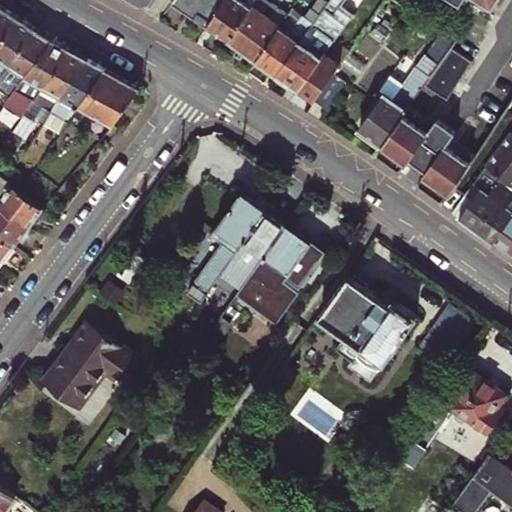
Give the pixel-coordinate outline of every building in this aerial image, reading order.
[(174,0),(209,24),(225,0),(174,0)] [(229,39),(256,0),(225,0),(209,24),(229,39)] [(256,0),(229,39),(258,59),(286,18),(275,11),(282,0),(256,0)] [(278,74),(329,3),(324,0),(318,0),(307,17),(293,8),(286,18),(258,59),(278,74)] [(316,100),(333,76),(345,58),(330,48),(355,12),(343,4),(346,0),(330,0),(329,3),(278,74),(316,100)] [(455,0),(471,10),(477,0),(485,0),(492,4),(494,0),(455,0)] [(0,38),(19,14),(2,3),(0,5),(0,38)] [(19,14),(0,38),(0,76),(36,25),(19,14)] [(0,87),(10,95),(15,87),(53,36),(36,25),(0,76),(0,87)] [(360,127),(383,143),(409,106),(425,83),(431,74),(451,46),(457,37),(442,28),(404,82),(391,73),(380,89),(384,92),(360,127)] [(53,36),(15,87),(35,98),(70,47),(53,36)] [(431,74),(425,83),(445,98),(471,60),(451,46),(431,74)] [(88,56),(70,47),(35,98),(27,110),(37,116),(45,105),(52,108),(88,56)] [(105,66),(88,56),(52,108),(44,122),(59,132),(79,104),(105,66)] [(79,104),(114,123),(139,85),(105,66),(79,104)] [(333,76),(316,100),(328,109),(345,84),(333,76)] [(511,103),(501,119),(507,123),(511,116),(511,103)] [(433,123),(409,106),(383,143),(454,193),(479,154),(454,138),(460,130),(439,115),(433,123)] [(511,129),(505,139),(494,131),(486,143),(496,151),(488,161),(511,180),(511,129)] [(12,166),(0,157),(0,171),(6,175),(12,166)] [(21,189),(29,176),(35,168),(21,159),(8,179),(21,189)] [(453,209),(461,215),(478,228),(508,186),(511,188),(511,180),(488,161),(474,181),(453,209)] [(43,206),(21,189),(8,179),(0,173),(0,201),(30,224),(43,206)] [(29,176),(21,189),(43,206),(51,190),(29,176)] [(497,241),(511,219),(511,188),(508,186),(478,228),(497,241)] [(222,274),(268,208),(243,190),(213,231),(225,240),(189,289),(203,299),(222,274)] [(0,201),(0,230),(16,243),(30,224),(0,201)] [(222,274),(241,288),(287,222),(268,208),(222,274)] [(511,219),(497,241),(511,252),(511,219)] [(287,222),(241,288),(219,319),(231,328),(251,301),(264,310),(291,272),(306,283),(328,252),(287,222)] [(0,261),(1,262),(16,243),(0,230),(0,261)] [(131,282),(147,258),(135,250),(118,274),(131,282)] [(338,348),(354,358),(357,353),(379,368),(416,316),(394,301),(392,304),(366,286),(368,282),(355,273),(353,276),(349,273),(321,314),(348,334),(338,348)] [(427,336),(451,351),(471,317),(447,303),(427,336)] [(92,320),(49,380),(81,404),(108,366),(119,374),(135,352),(92,320)] [(372,379),(379,368),(357,353),(354,358),(351,363),(372,379)] [(463,362),(440,395),(457,407),(456,414),(462,418),(469,415),(487,428),(503,406),(498,404),(506,392),(463,362)] [(297,412),(331,438),(349,414),(315,388),(297,412)] [(394,460),(410,471),(413,466),(426,448),(410,437),(394,460)] [(511,468),(491,453),(454,503),(465,511),(474,511),(492,488),(511,502),(511,468)] [(0,480),(0,511),(8,511),(21,495),(0,480)] [(217,511),(201,501),(193,511),(217,511)]
